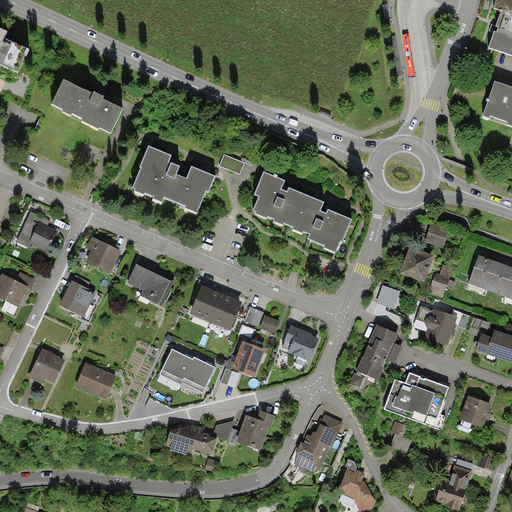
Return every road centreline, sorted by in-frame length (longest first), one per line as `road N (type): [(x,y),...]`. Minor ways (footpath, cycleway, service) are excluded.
road 1 (secondary): [(5,0),(377,161)]
road 2 (tertiary): [(0,481),(57,476),(215,491),(259,480),(278,464),(315,386)]
road 3 (residential): [(315,386),(108,428),(79,428),(0,405)]
road 4 (residential): [(343,318),(85,213)]
road 5 (residential): [(0,390),(85,213)]
road 6 (residential): [(409,511),(379,480),(338,400),(315,386)]
road 7 (residential): [(469,0),(415,145)]
road 8 (tertiary): [(343,318),(391,198)]
